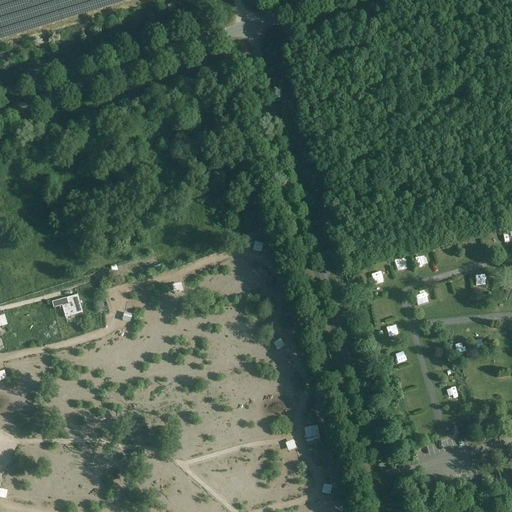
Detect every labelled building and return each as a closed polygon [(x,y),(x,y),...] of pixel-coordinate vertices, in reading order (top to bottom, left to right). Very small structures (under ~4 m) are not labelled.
[(506,232),(496,233),(497,242),(506,242),(506,232)] [(500,270),(510,268),(508,258),(498,260),(500,270)] [(369,267),(371,277),(382,275),(380,265),(369,267)] [(486,287),(486,278),(474,278),(474,288),(486,287)] [(506,301),(509,292),(504,290),(501,299),(506,301)] [(417,295),(421,304),(429,300),(426,292),(417,295)] [(398,335),(396,326),(387,328),(388,337),(398,335)] [(429,334),(431,343),(440,342),(439,332),(429,334)] [(398,369),(400,378),(410,376),(408,367),(398,369)] [(454,390),(445,390),(445,399),(454,399),(454,390)] [(416,428),(426,426),(424,419),(414,422),(416,428)]
